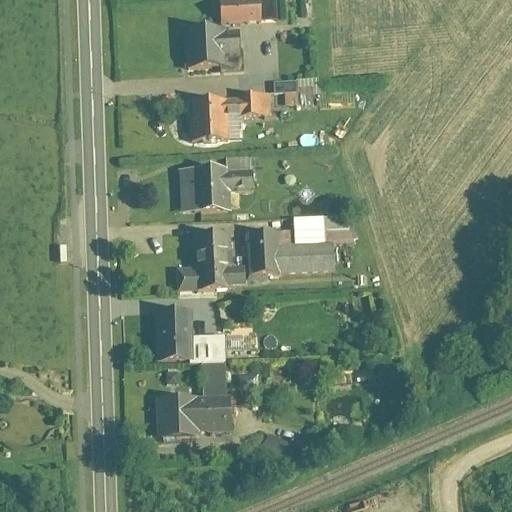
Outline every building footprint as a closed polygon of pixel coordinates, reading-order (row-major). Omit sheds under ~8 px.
[(246,0),(212,2),(214,32),(274,27),(271,0),(246,0)] [(180,37),(182,77),(214,75),(214,67),(236,65),(234,38),(212,39),(212,36),(180,37)] [(315,79),(270,81),(270,93),(281,92),(282,105),(316,103),(315,79)] [(240,146),(239,121),(267,121),(267,99),(230,99),(230,103),(188,103),(189,147),(240,146)] [(175,176),(176,195),(186,194),(188,216),(226,214),(225,198),(247,197),(245,173),(224,174),(224,170),(186,172),(186,176),(175,176)] [(237,240),(236,221),(227,222),(228,241),(237,240)] [(344,222),(325,222),(325,245),(344,246),(344,222)] [(318,223),(288,224),(289,250),(318,250),(318,223)] [(274,277),(274,278),(329,276),(328,252),(276,254),(276,235),(239,237),(241,278),(274,277)] [(191,276),(172,277),(173,298),(236,295),(235,275),(225,275),(224,238),(190,240),(191,276)] [(153,316),(153,367),(188,367),(188,316),(153,316)] [(198,343),(198,364),(221,364),(222,344),(198,343)] [(221,364),(198,364),(197,398),(221,398),(221,364)] [(149,404),(150,443),(228,440),(226,401),(149,404)] [(266,438),(256,458),(289,475),(299,455),(266,438)]
